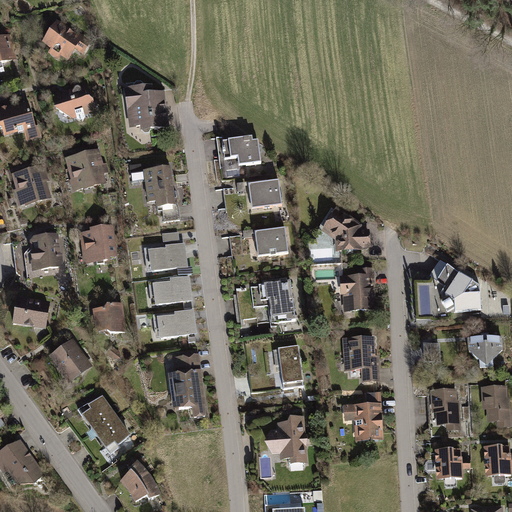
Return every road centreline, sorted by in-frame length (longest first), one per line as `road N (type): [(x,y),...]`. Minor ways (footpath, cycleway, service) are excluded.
road 1 (residential): [(238,511),(189,97)]
road 2 (residential): [(409,511),(396,259)]
road 3 (residential): [(0,371),(97,511)]
